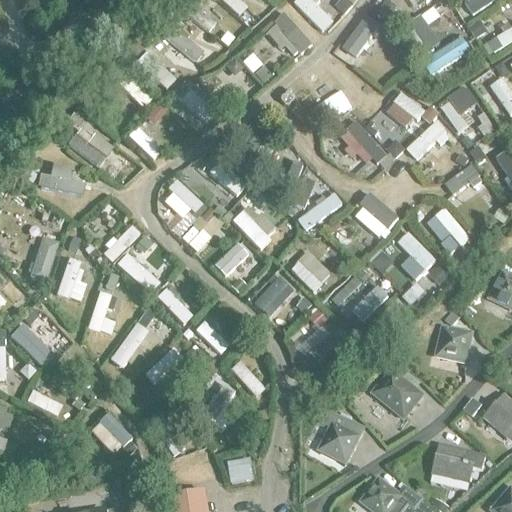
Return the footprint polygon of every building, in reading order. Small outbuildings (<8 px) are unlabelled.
[(246,10),(235,0),(215,0),(237,20),(246,10)] [(309,0),(299,0),(294,5),(323,35),(333,25),(309,0)] [(344,0),(336,9),(345,17),(353,8),(344,0)] [(422,0),(428,9),(439,1),(438,0),(422,0)] [(470,0),(464,4),(473,18),(500,0),(470,0)] [(444,5),(431,13),(437,23),(450,15),(444,5)] [(215,27),(192,8),(185,16),(208,35),(215,27)] [(283,15),(272,25),(302,58),(313,48),(283,15)] [(159,20),(152,28),(159,35),(167,27),(159,20)] [(379,29),(367,21),(342,56),(353,64),(379,29)] [(408,24),(398,31),(417,58),(427,51),(408,24)] [(480,24),(468,32),(474,42),(486,34),(480,24)] [(201,55),(168,27),(160,36),(194,64),(201,55)] [(494,56),(511,44),(511,29),(487,46),(494,56)] [(387,31),(382,38),(389,44),(394,36),(387,31)] [(462,40),(422,65),(430,79),(470,53),(462,40)] [(130,41),(121,50),(132,61),(141,52),(130,41)] [(145,54),(135,64),(164,93),(174,82),(145,54)] [(503,66),(495,71),(502,82),(510,77),(503,66)] [(262,69),(253,77),(262,87),(271,79),(262,69)] [(128,80),(119,89),(145,115),(155,106),(128,80)] [(216,115),(188,92),(179,104),(207,126),(216,115)] [(425,114),(401,95),(393,106),(416,124),(425,114)] [(452,104),(441,111),(457,137),(468,130),(452,104)] [(161,107),(155,113),(161,119),(167,113),(161,107)] [(431,111),(422,121),(430,128),(438,118),(431,111)] [(75,113),(67,123),(77,130),(84,121),(75,113)] [(356,124),(346,132),(377,167),(387,159),(356,124)] [(446,135),(436,124),(406,152),(416,163),(446,135)] [(136,129),(127,138),(152,164),(161,154),(136,129)] [(74,136),(66,146),(97,171),(105,160),(74,136)] [(468,140),(461,146),(466,153),(473,148),(468,140)] [(272,151),(262,144),(246,165),(256,172),(272,151)] [(396,144),(387,152),(395,161),(404,152),(396,144)] [(478,150),(469,156),(478,168),(487,161),(478,150)] [(511,158),(508,153),(496,162),(511,184),(511,158)] [(460,158),(456,166),(464,170),(469,163),(460,158)] [(304,168),(293,163),(281,194),(292,199),(304,168)] [(480,179),(471,167),(445,187),(453,199),(480,179)] [(24,172),(20,180),(31,186),(36,178),(24,172)] [(195,173),(184,184),(211,209),(222,197),(195,173)] [(272,175),(267,188),(281,193),(286,181),(272,175)] [(81,198),(83,186),(38,177),(36,189),(81,198)] [(201,207),(175,183),(166,192),(193,216),(201,207)] [(298,194),(292,207),(304,212),(310,199),(298,194)] [(343,207),(335,196),(297,223),(306,234),(343,207)] [(370,196),(360,208),(389,233),(399,222),(370,196)] [(218,209),(213,215),(217,219),(219,221),(225,215),(218,209)] [(470,241),(444,211),(424,229),(450,259),(470,241)] [(209,212),(200,222),(208,229),(217,219),(213,215),(209,212)] [(417,212),(409,219),(415,226),(423,220),(417,212)] [(501,212),(495,221),(503,227),(509,218),(501,212)] [(269,243),(241,214),(230,224),(259,253),(269,243)] [(336,223),(326,231),(331,237),(340,230),(336,223)] [(196,255),(209,241),(193,227),(180,241),(196,255)] [(110,265),(138,237),(130,228),(102,256),(110,265)] [(436,264),(408,235),(398,246),(426,274),(436,264)] [(41,240),(28,281),(43,286),(57,245),(41,240)] [(70,243),(67,252),(75,255),(78,246),(70,243)] [(147,247),(137,249),(139,256),(148,255),(147,247)] [(246,257),(237,248),(214,270),(223,279),(246,257)] [(92,252),(86,259),(92,265),(99,257),(92,252)] [(115,267),(149,297),(158,286),(125,256),(115,267)] [(256,257),(243,271),(256,281),(268,269),(256,257)] [(345,259),(331,268),(337,278),(351,269),(345,259)] [(79,265),(67,261),(55,298),(67,303),(79,265)] [(298,264),(290,272),(314,296),(322,287),(298,264)] [(440,270),(430,280),(440,290),(449,280),(440,270)] [(110,277),(105,291),(113,293),(118,279),(110,277)] [(286,288),(277,279),(252,306),(261,315),(286,288)] [(491,304),(511,313),(511,283),(503,279),(491,304)] [(355,280),(343,292),(350,299),(362,287),(355,280)] [(238,281),(230,289),(238,296),(246,288),(238,281)] [(191,319),(164,292),(156,300),(182,328),(191,319)] [(98,294),(85,332),(98,336),(110,299),(98,294)] [(194,297),(187,304),(197,314),(204,307),(194,297)] [(304,300),(295,309),(303,317),(312,307),(304,300)] [(464,309),(459,314),(465,320),(470,315),(464,309)] [(320,311),(309,321),(318,331),(329,321),(320,311)] [(146,312),(136,326),(144,331),(153,318),(146,312)] [(452,315),(444,324),(452,331),(460,322),(452,315)] [(194,333),(219,357),(228,348),(202,324),(194,333)] [(148,335),(135,326),(108,363),(121,372),(148,335)] [(43,354),(18,330),(10,339),(35,363),(43,354)] [(186,333),(181,338),(186,343),(191,338),(186,333)] [(346,344),(337,333),(301,364),(310,375),(346,344)] [(437,361),(465,367),(471,339),(443,334),(437,361)] [(182,361),(172,351),(142,378),(152,389),(182,361)] [(191,352),(184,358),(190,365),(197,358),(191,352)] [(389,375),(371,396),(395,416),(404,423),(422,402),(413,394),(393,378),(399,370),(389,362),(383,369),(389,375)] [(229,372),(255,400),(264,392),(238,364),(229,372)] [(207,370),(201,377),(208,383),(214,377),(207,370)] [(233,395),(222,387),(199,419),(210,427),(233,395)] [(60,409),(31,394),(25,405),(55,420),(60,409)] [(473,401),(463,413),(472,420),(482,408),(473,401)] [(511,409),(502,401),(485,421),(511,443),(511,409)] [(321,454),(345,468),(363,435),(331,417),(327,427),(333,431),(321,454)] [(147,425),(168,455),(178,448),(157,418),(147,425)] [(111,458),(129,440),(107,419),(90,437),(111,458)] [(248,439),(239,449),(251,459),(260,449),(248,439)] [(128,445),(120,453),(127,459),(134,452),(128,445)] [(438,448),(431,477),(470,487),(473,471),(482,474),(486,460),(438,448)] [(247,463),(227,466),(230,486),(250,482),(247,463)] [(379,486),(362,507),(368,511),(429,511),(422,505),(424,504),(405,490),(399,500),(379,486)] [(511,511),(511,495),(496,511),(511,511)] [(166,502),(167,511),(205,511),(203,496),(166,502)] [(437,503),(432,511),(433,511),(448,511),(449,511),(437,503)]
